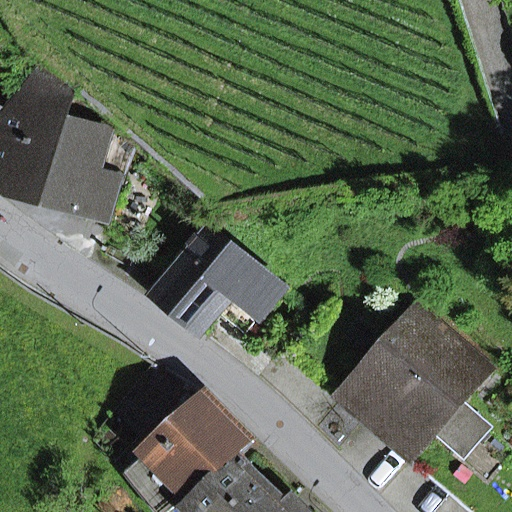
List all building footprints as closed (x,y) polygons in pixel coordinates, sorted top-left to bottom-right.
[(46,69),(0,127),(0,179),(12,188),(111,215),(120,181),(99,175),(111,129),(60,115),(73,94),(46,69)] [(286,286),(211,226),(155,296),(203,335),(221,313),(237,294),(258,311),(263,315),(286,286)] [(255,323),(251,319),(258,311),(237,294),(221,313),(247,333),(255,323)] [(414,457),(421,448),(461,403),(490,370),(420,310),(391,343),(342,301),(302,347),(351,389),(346,395),(344,396),(365,414),(414,457)] [(346,395),(351,389),(302,347),(297,353),(346,395)] [(166,469),(141,490),(158,511),(174,511),(183,505),(238,456),(255,442),(211,396),(151,453),(166,469)] [(421,448),(495,511),(511,511),(511,446),(461,403),(421,448)] [(495,511),(421,448),(414,457),(365,414),(362,416),(473,511),(495,511)] [(129,473),(141,490),(166,469),(151,453),(129,473)] [(293,511),(289,507),(238,456),(183,505),(190,511),(293,511)] [(312,511),(298,498),(289,507),(293,511),(312,511)]
